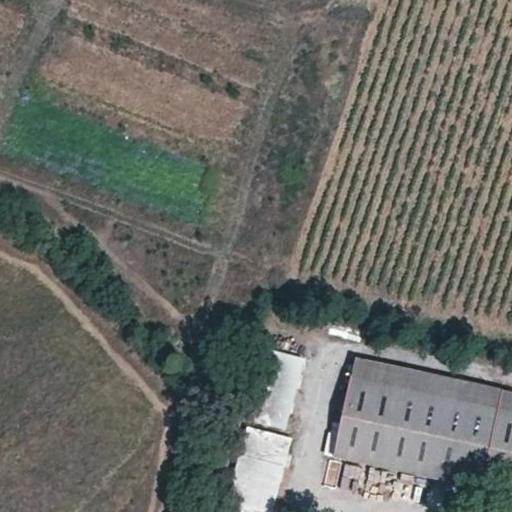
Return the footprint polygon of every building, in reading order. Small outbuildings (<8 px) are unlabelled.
[(246,416),(286,426),(305,355),(265,344),(246,416)] [(503,389),(356,358),(352,378),(499,410),(503,389)] [(499,410),(352,378),(336,455),(482,486),(499,410)] [(511,391),(503,389),(499,410),(511,412),(511,391)] [(511,412),(499,410),(482,486),(511,492),(511,412)] [(248,427),(240,455),(288,468),(295,438),(248,427)] [(276,511),(288,468),(240,455),(229,500),(275,511),(276,511)] [(275,511),(229,500),(225,511),(275,511)]
